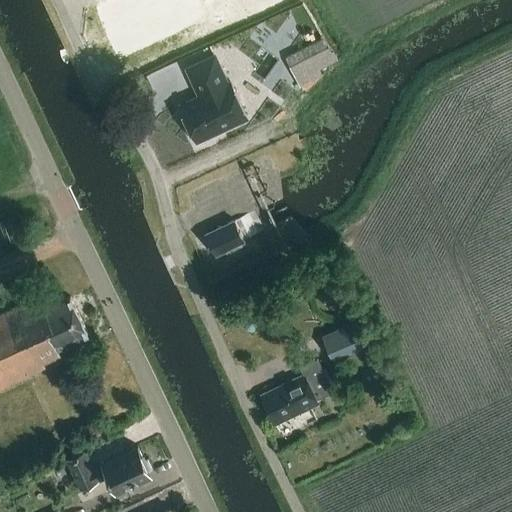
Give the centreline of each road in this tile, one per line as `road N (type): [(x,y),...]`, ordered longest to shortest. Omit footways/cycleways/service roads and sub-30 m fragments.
road 1 (residential): [(301,511),(173,246),(146,151),(106,104),(56,0)]
road 2 (tertiary): [(208,511),(0,71)]
